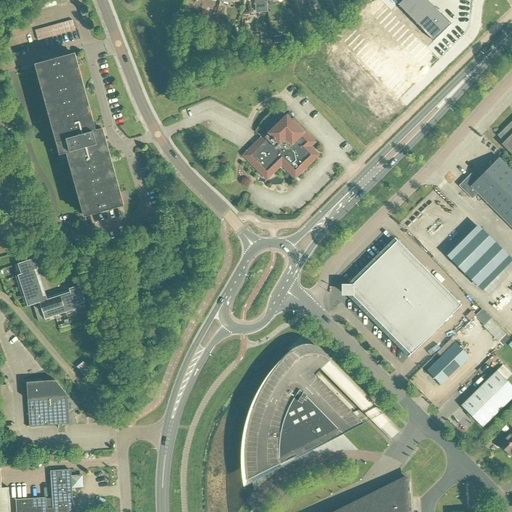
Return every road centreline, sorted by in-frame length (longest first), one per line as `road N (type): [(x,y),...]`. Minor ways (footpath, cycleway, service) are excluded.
road 1 (unclassified): [(307,306),(330,267),(511,79)]
road 2 (primary): [(294,273),(322,232),(472,71)]
road 3 (primary): [(472,71),(284,245)]
road 4 (unclassified): [(424,421),(307,306)]
road 5 (tertiary): [(254,248),(158,135)]
road 6 (primary): [(222,298),(176,387),(168,434)]
road 7 (unclassified): [(313,511),(372,483),(424,421)]
road 8 (residential): [(89,53),(113,139),(126,148),(158,135)]
road 9 (unclassified): [(403,103),(472,33),(478,0)]
road 10 (primary): [(168,434),(211,345),(232,327)]
road 11 (residential): [(127,511),(122,434),(168,434)]
